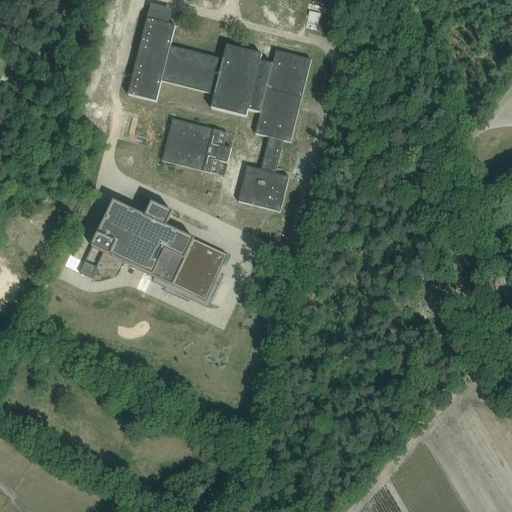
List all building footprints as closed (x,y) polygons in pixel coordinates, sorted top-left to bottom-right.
[(147,20),(145,29),(128,96),(157,103),(162,83),(215,96),(211,109),(247,118),(248,112),(260,115),(255,135),(269,139),(261,171),(247,168),(238,203),(280,214),(289,178),(275,175),(284,142),(291,144),(312,61),(276,52),(273,66),(261,63),(262,56),(227,47),(224,61),(171,47),(176,27),(169,25),(172,10),(151,5),(147,20)] [(309,12),(308,18),(305,29),(317,32),(321,15),(309,12)] [(165,152),(162,162),(211,174),(217,176),(220,162),(228,164),(232,149),(224,147),(228,134),(222,132),(173,120),(169,134),(165,152)] [(114,203),(93,248),(205,302),(227,256),(225,256),(194,241),(167,228),(173,215),(152,205),(146,218),(114,203)] [(86,262),(81,274),(91,279),(96,267),(86,262)] [(240,288),(252,293),(259,273),(247,268),(240,288)] [(101,284),(107,275),(97,269),(91,278),(101,284)] [(448,289),(434,300),(438,306),(452,295),(448,289)] [(243,329),(250,314),(238,309),(231,323),(243,329)] [(221,345),(225,333),(216,330),(212,341),(221,345)]
